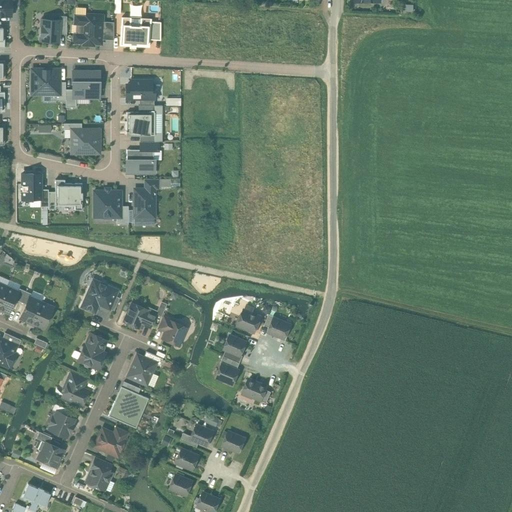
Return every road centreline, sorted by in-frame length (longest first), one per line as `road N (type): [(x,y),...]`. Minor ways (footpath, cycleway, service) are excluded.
road 1 (residential): [(241,511),(334,292),(336,73)]
road 2 (residential): [(112,59),(28,53),(15,63),(22,150),(99,172),(113,155)]
road 3 (residential): [(336,73),(112,59)]
road 4 (residential): [(129,335),(60,485)]
